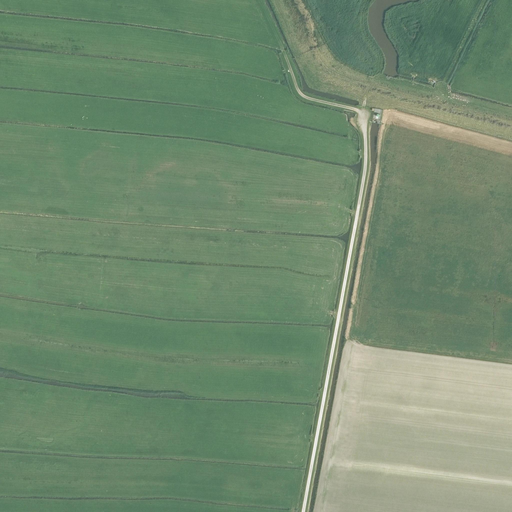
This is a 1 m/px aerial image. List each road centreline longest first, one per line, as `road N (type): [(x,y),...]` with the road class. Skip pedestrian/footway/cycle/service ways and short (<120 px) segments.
road 1 (track): [(364,111),(365,166),(303,511)]
road 2 (track): [(277,39),(304,96),(364,111),(367,89)]
